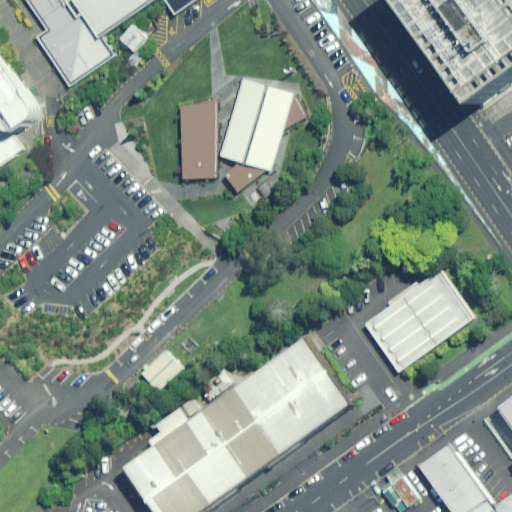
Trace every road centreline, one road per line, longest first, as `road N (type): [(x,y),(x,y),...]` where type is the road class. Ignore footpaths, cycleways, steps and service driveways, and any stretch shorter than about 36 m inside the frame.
road 1 (secondary): [(361,0),(511,216)]
road 2 (tertiary): [(511,364),(299,511)]
